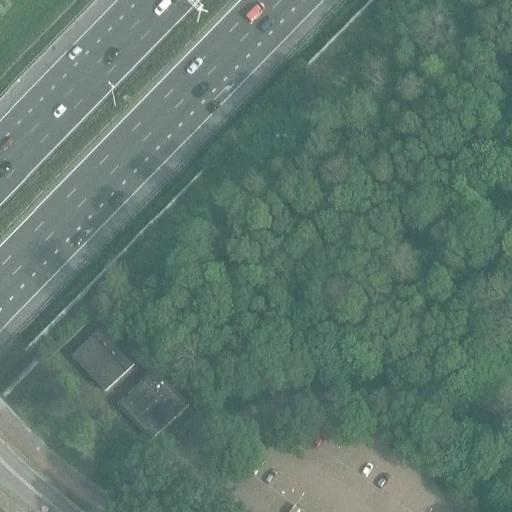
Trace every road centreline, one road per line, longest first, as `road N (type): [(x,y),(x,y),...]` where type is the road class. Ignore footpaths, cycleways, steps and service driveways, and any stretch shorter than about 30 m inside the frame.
road 1 (motorway): [(0,283),(273,0)]
road 2 (motorway): [(170,0),(0,175)]
